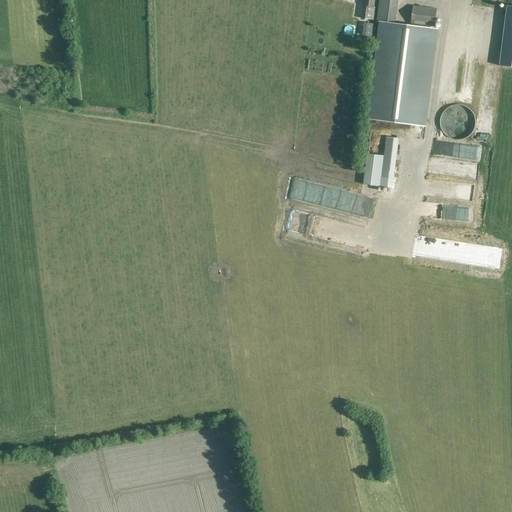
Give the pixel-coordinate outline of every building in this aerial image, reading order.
[(374,21),(375,9),(375,0),(364,0),(364,8),(363,20),(374,21)] [(366,118),(412,124),(426,126),(438,30),(432,29),(433,27),(435,27),(437,10),(414,7),(411,26),(396,24),(398,0),(378,0),(376,22),(378,22),(366,118)] [(511,7),(505,7),(499,67),(511,68),(511,7)] [(374,26),(368,25),(364,25),(362,36),(365,36),(365,41),(372,42),(374,26)] [(467,75),(471,47),(456,45),(452,73),(467,75)] [(489,76),(488,60),(476,61),(476,77),(489,76)] [(440,124),(440,125),(440,127),(441,128),(441,130),(442,131),(443,132),(444,134),(445,135),(446,136),(447,137),(448,138),(450,138),(451,139),(453,140),(454,140),(456,140),(457,140),(459,140),(460,140),(462,140),(463,139),(465,139),(466,138),(467,137),(469,136),(470,135),(471,134),(472,133),(473,132),(473,130),(474,129),(475,128),(475,126),(475,125),(475,123),(475,121),(475,120),(475,118),(474,117),(474,116),(473,114),(472,113),(471,112),(470,111),(469,109),(468,109),(467,108),(465,107),(464,106),(463,106),(461,105),(460,105),(458,105),(457,105),(455,105),(454,106),(452,106),(451,107),(449,107),(448,108),(447,109),(446,110),(444,111),(444,112),(443,114),(442,115),(441,116),(441,118),(440,119),(440,121),(440,122),(440,124)] [(382,156),(368,155),(365,185),(389,188),(395,138),(385,137),(382,156)] [(489,156),(489,142),(473,143),(474,157),(489,156)]
